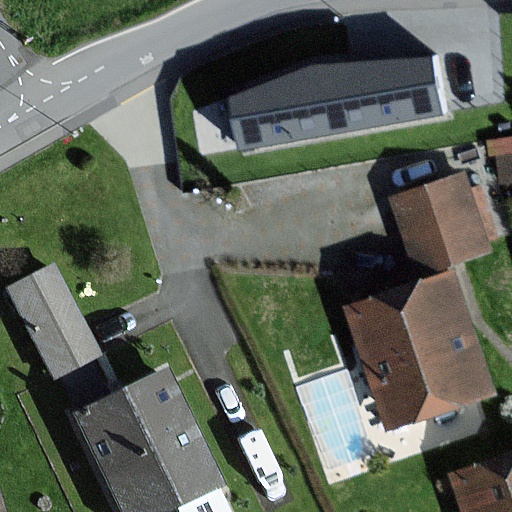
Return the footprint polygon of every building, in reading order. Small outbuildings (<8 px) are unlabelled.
[(442,112),(434,60),(316,69),(235,101),(242,146),(442,112)] [(419,271),(486,250),(463,177),(395,199),(419,271)] [(96,354),(53,268),(12,288),(56,375),(96,354)] [(451,274),(348,309),(387,425),(490,390),(451,274)] [(83,415),(131,511),(156,511),(218,482),(165,375),(83,415)] [(511,511),(511,456),(456,475),(468,511),(511,511)]
